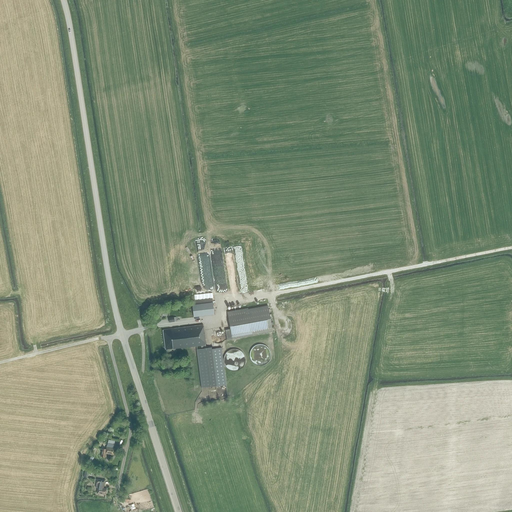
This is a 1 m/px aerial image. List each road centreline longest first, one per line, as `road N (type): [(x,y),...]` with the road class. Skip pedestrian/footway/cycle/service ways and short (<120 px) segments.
road 1 (tertiary): [(121,334),(63,0)]
road 2 (tertiary): [(178,511),(121,334)]
road 3 (residential): [(109,336),(130,431),(116,495)]
